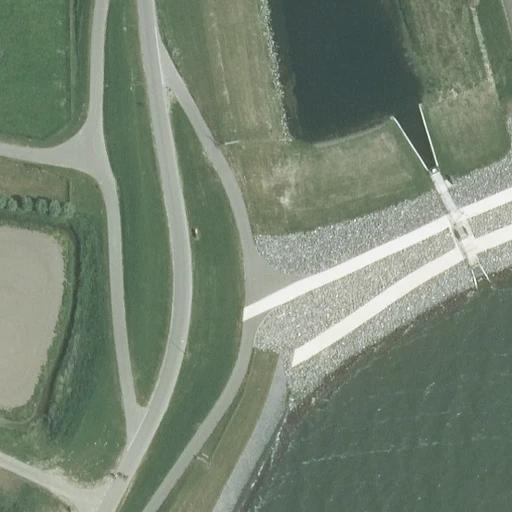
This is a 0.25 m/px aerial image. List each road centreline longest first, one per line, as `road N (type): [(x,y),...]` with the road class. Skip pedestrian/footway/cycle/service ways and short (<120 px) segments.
road 1 (tertiary): [(104,511),(173,360),(182,318),(145,0)]
road 2 (track): [(84,155),(73,0)]
